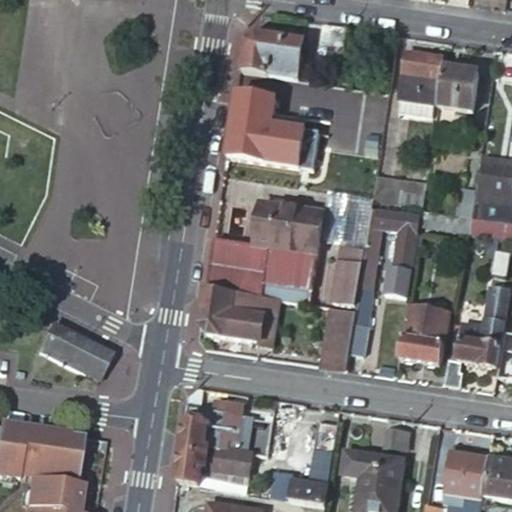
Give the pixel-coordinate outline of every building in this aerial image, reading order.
[(346,29),(322,26),(318,56),(343,60),(346,29)] [(243,47),(239,73),(295,82),(302,36),(258,29),(245,33),(243,47)] [(404,53),(397,99),(434,106),(441,58),(404,53)] [(443,69),(437,106),(470,112),(476,74),(443,69)] [(397,99),(395,114),(431,120),(434,106),(397,99)] [(289,116),(283,163),(326,169),(333,122),(289,116)] [(351,160),(376,163),(379,149),(353,145),(351,160)] [(511,170),(482,166),(477,203),(511,207),(511,170)] [(340,174),(337,193),(371,197),(374,180),(374,179),(340,174)] [(371,197),(370,202),(394,206),(397,184),(374,180),(371,197)] [(424,187),(397,184),(394,206),(421,210),(424,187)] [(470,217),(475,189),(458,186),(453,214),(470,217)] [(213,241),(205,290),(231,294),(244,296),(257,297),(262,298),(277,300),(305,305),(313,255),(319,214),(289,209),(279,208),(261,205),(254,247),(213,241)] [(415,215),(369,208),(356,287),(369,289),(378,230),(395,233),(393,247),(391,259),(390,270),(406,273),(415,215)] [(479,218),(511,223),(511,214),(481,209),(479,218)] [(453,214),(421,210),(418,225),(467,233),(470,217),(453,214)] [(470,217),(467,233),(467,234),(511,239),(511,223),(479,218),(470,217)] [(337,248),(329,302),(350,306),(359,251),(337,248)] [(385,299),(409,304),(415,276),(391,272),(385,299)] [(231,294),(205,290),(202,311),(200,325),(205,337),(255,346),(258,328),(273,330),(277,300),(262,298),(257,297),(244,296),(231,294)] [(443,387),(460,389),(462,374),(457,374),(459,362),(478,365),(478,367),(498,369),(509,296),(490,292),(485,321),(454,316),(453,324),(443,387)] [(498,369),(494,394),(511,397),(511,394),(511,293),(510,293),(509,296),(498,369)] [(406,305),(397,360),(438,367),(446,312),(406,305)] [(352,312),(328,308),(321,352),(319,368),(343,372),(345,356),(345,354),(352,312)] [(352,312),(345,354),(365,357),(369,329),(358,327),(360,312),(352,312)] [(255,346),(270,348),(273,330),(258,328),(255,346)] [(101,385),(114,359),(56,329),(55,331),(43,356),(101,385)] [(216,406),(215,415),(226,417),(240,419),(242,410),(216,406)] [(185,422),(175,483),(199,487),(201,474),(247,480),(250,458),(220,453),(221,443),(236,445),(240,419),(226,417),(215,415),(186,410),(185,422)] [(320,451),(333,453),(338,425),(318,423),(314,450),(320,451)] [(408,434),(385,430),(383,447),(405,451),(408,434)] [(85,511),(89,491),(81,490),(82,486),(84,486),(89,457),(77,455),(79,442),(6,431),(5,435),(0,434),(0,479),(25,483),(30,455),(43,456),(38,485),(33,511),(85,511)] [(79,442),(77,455),(89,457),(91,443),(79,442)] [(314,450),(308,483),(328,485),(331,469),(317,467),(320,451),(314,450)] [(331,469),(333,453),(320,451),(317,467),(331,469)] [(363,479),(357,511),(396,511),(405,461),(346,452),(342,472),(360,475),(360,479),(363,479)] [(487,497),(493,459),(453,452),(444,505),(464,509),(465,499),(486,502),(487,497)] [(30,455),(25,483),(38,485),(43,456),(30,455)] [(511,500),(511,462),(493,459),(487,497),(511,500)] [(271,478),(268,500),(285,502),(285,496),(291,497),(293,481),(271,478)] [(285,502),(324,508),(328,485),(308,483),(293,481),(291,497),(285,496),(285,502)]
